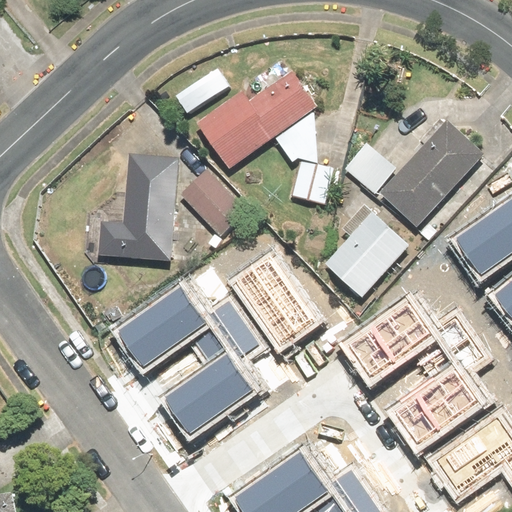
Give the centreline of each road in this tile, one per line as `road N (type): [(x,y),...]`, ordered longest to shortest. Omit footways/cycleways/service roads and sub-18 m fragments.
road 1 (residential): [(0,287),(155,511)]
road 2 (residential): [(0,161),(122,44),(202,0)]
